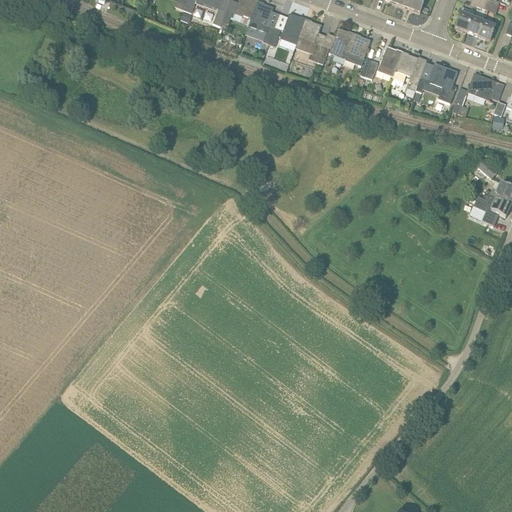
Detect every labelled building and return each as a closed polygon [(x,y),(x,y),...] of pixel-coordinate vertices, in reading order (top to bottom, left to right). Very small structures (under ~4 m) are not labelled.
[(178,0),(175,9),(183,12),(186,0),(178,0)] [(224,0),(186,0),(183,12),(191,15),(195,3),(217,11),(212,24),(221,27),(227,12),(230,2),(224,0)] [(247,0),(240,0),(234,16),(250,22),(257,3),(247,0)] [(408,10),(411,0),(398,0),(397,6),(408,10)] [(419,14),(424,0),(411,0),(408,10),(419,14)] [(499,4),(489,0),(485,0),(484,5),(497,10),(499,4)] [(482,10),(484,5),(472,1),(471,6),(482,10)] [(258,31),(260,26),(266,28),(270,19),(273,10),(257,3),(250,22),(248,28),(258,31)] [(495,15),(497,10),(484,5),(482,10),(495,15)] [(472,19),(474,14),(462,9),(454,29),(467,34),(472,19)] [(230,21),(232,14),(227,12),(221,27),(227,29),(230,21)] [(193,17),(184,14),(182,22),(190,25),(193,17)] [(298,40),(305,21),(289,15),(285,25),(282,34),(298,40)] [(478,38),(484,23),(472,19),(467,34),(478,38)] [(315,44),(318,35),(321,27),(305,21),(298,40),(295,50),(310,56),(308,61),(316,64),(318,59),(322,48),(316,45),(317,44),(315,44)] [(478,38),(490,43),(496,28),(484,23),(478,38)] [(270,42),(275,30),(268,27),(266,35),(262,44),(269,46),(270,42)] [(275,30),(270,42),(276,44),(281,32),(275,30)] [(338,30),(329,55),(345,61),(354,36),(338,30)] [(361,68),(367,52),(370,42),(354,36),(345,62),(361,68)] [(324,61),(328,50),(322,48),(318,59),(324,61)] [(395,72),(402,54),(386,48),(377,73),(393,79),(395,72)] [(415,93),(423,70),(415,67),(418,60),(402,54),(395,72),(411,79),(409,84),(411,84),(409,90),(409,91),(415,93)] [(367,74),(372,62),(366,60),(360,77),(366,79),(367,74)] [(373,77),(375,72),(378,65),(372,62),(367,74),(373,77)] [(452,87),(454,83),(458,74),(434,65),(431,73),(423,70),(415,93),(420,95),(421,95),(425,85),(426,86),(441,91),(438,101),(450,105),(456,88),(452,87)] [(489,102),(493,93),(496,84),(474,75),(467,92),(460,89),(455,105),(462,108),(467,94),(489,102)] [(413,100),(415,93),(409,91),(407,90),(405,94),(407,98),(413,100)] [(493,115),(498,117),(501,118),(505,106),(498,103),(493,115)] [(496,119),(494,130),(504,132),(506,121),(496,119)] [(483,163),(477,159),(473,164),(472,163),(467,168),(472,174),(477,170),(483,163)] [(477,170),(491,182),(497,175),(483,163),(477,170)] [(496,197),(497,197),(511,204),(511,203),(511,190),(500,185),(496,192),(492,190),(490,194),(486,192),(482,200),(490,204),(492,200),(496,197)] [(482,200),(478,199),(472,209),(485,215),(481,223),(493,228),(499,216),(505,220),(511,205),(511,204),(497,197),(496,197),(492,200),(490,204),(482,200)]
